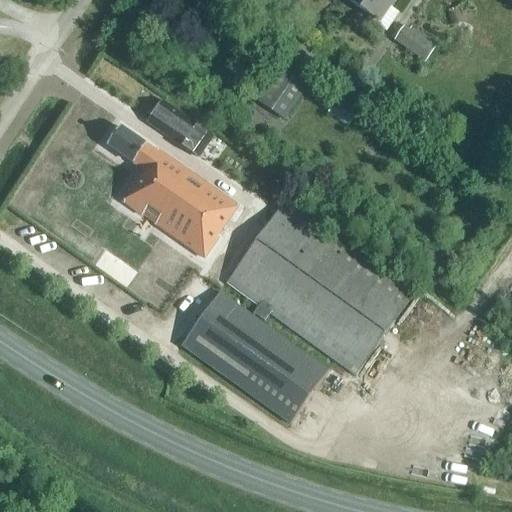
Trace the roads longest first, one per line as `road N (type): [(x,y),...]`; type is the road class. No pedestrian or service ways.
road 1 (primary): [(0,343),(159,437),(357,511)]
road 2 (unclassified): [(0,123),(80,0)]
